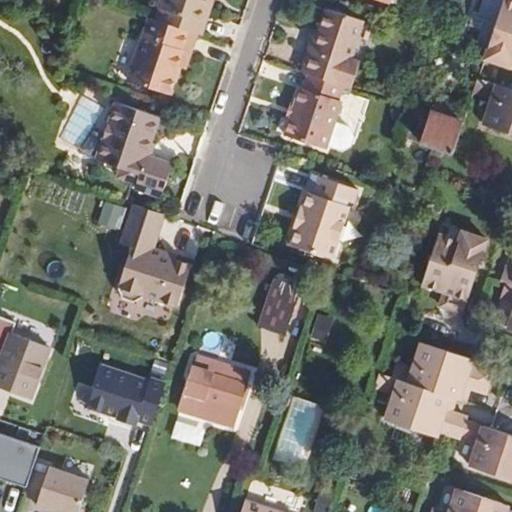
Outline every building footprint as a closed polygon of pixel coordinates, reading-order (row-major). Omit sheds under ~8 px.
[(167,0),(164,10),(171,12),(167,24),(197,34),(206,37),(218,0),(167,0)] [(503,34),(511,6),(511,0),(495,0),(491,14),(501,17),(497,32),(503,34)] [(511,6),(503,34),(494,63),(511,69),(511,6)] [(355,62),(368,24),(332,12),(324,35),(320,33),(307,74),(315,77),(347,88),(355,91),(364,65),(355,62)] [(190,54),(197,34),(167,24),(150,18),(129,81),(172,95),(186,53),(190,54)] [(340,125),(346,103),(343,102),(347,88),(315,77),(311,92),(307,91),(302,106),(296,104),(291,119),(296,120),(291,138),(331,151),(332,148),(347,153),(356,147),(359,138),(355,130),(340,125)] [(511,90),(488,82),(483,98),(501,104),(493,130),(511,135),(511,90)] [(156,159),(160,147),(157,145),(165,119),(123,104),(104,162),(127,169),(147,175),(144,185),(142,190),(169,200),(179,166),(156,159)] [(459,157),(470,122),(440,112),(428,146),(459,157)] [(144,185),(147,175),(127,169),(125,179),(144,185)] [(301,233),(296,248),(337,261),(356,204),(358,205),(363,191),(325,179),(320,196),(313,195),(309,208),(306,208),(298,233),(301,233)] [(128,209),(107,203),(100,225),(120,232),(128,209)] [(167,217),(135,206),(121,245),(134,249),(119,290),(180,312),(196,266),(155,252),(167,217)] [(443,236),(426,287),(449,294),(445,308),(468,315),(492,241),(467,233),(464,243),(443,236)] [(282,279),(267,323),(292,331),(307,287),(282,279)] [(336,321),(319,315),(312,339),(329,344),(336,321)] [(16,335),(0,378),(0,386),(36,401),(55,349),(16,335)] [(491,397),(498,375),(476,369),(478,363),(426,346),(418,371),(402,365),(397,381),(461,402),(470,405),(475,391),(491,397)] [(219,430),(232,390),(230,389),(234,376),(185,360),(167,412),(184,418),(188,408),(220,419),(217,430),(219,430)] [(171,386),(105,365),(91,409),(156,431),(171,386)] [(467,438),(472,424),(473,421),(457,415),(461,402),(397,381),(387,378),(382,393),(398,398),(391,423),(442,440),(444,434),(452,437),(466,441),(467,438)] [(220,419),(188,408),(184,418),(217,430),(220,419)] [(511,436),(497,432),(472,424),(467,438),(483,444),(475,469),(511,481),(511,436)] [(45,450),(0,435),(0,478),(32,489),(45,450)] [(84,511),(94,484),(52,470),(39,510),(43,511),(84,511)] [(511,511),(511,507),(463,491),(456,511),(441,511),(439,511),(438,511),(511,511)]
